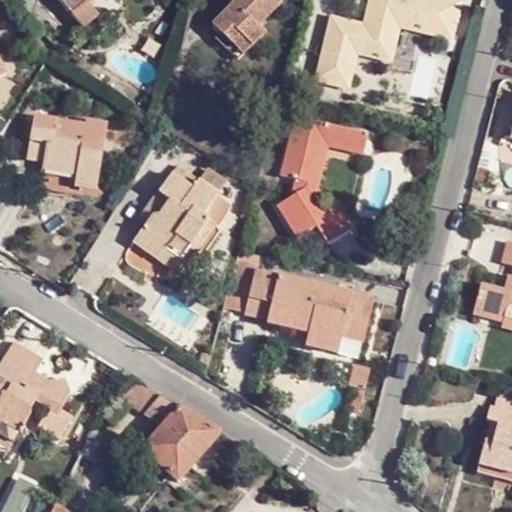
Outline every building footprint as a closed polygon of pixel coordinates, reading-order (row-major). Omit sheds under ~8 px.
[(59,0),(72,15),(91,0),(59,0)] [(211,29),(218,37),(230,50),(241,39),(251,51),(265,37),(261,32),(282,9),(272,0),(232,0),(229,3),(232,6),(211,29)] [(452,42),(461,0),(366,0),(362,21),(327,14),(312,82),(348,90),(355,56),(391,64),(399,30),(452,42)] [(230,50),(218,37),(214,42),(237,65),(241,61),(230,50)] [(230,50),(241,61),(251,51),(241,39),(230,50)] [(0,81),(11,74),(0,51),(0,81)] [(31,158),(47,160),(80,165),(79,176),(78,187),(100,190),(111,123),(90,119),(89,123),(37,116),(31,158)] [(320,208),(316,198),(307,185),(316,149),(328,152),(338,154),(345,129),(295,118),(280,177),(294,181),(290,199),(276,208),(295,240),(317,229),(325,244),(351,228),(335,200),(320,208)] [(345,129),(338,154),(361,158),(367,135),(345,129)] [(307,185),(316,198),(316,197),(328,152),(316,149),(307,185)] [(80,165),(47,160),(45,170),(79,176),(80,165)] [(178,164),(151,203),(163,211),(156,221),(151,218),(146,224),(130,248),(158,267),(165,256),(178,268),(189,253),(209,224),(203,220),(216,200),(221,194),(218,192),(202,181),(178,164)] [(202,181),(218,192),(226,180),(210,170),(202,181)] [(216,200),(203,220),(209,224),(217,230),(231,210),(216,200)] [(163,211),(151,203),(139,220),(146,224),(151,218),(156,221),(163,211)] [(209,224),(189,253),(198,258),(217,230),(209,224)] [(479,286),(472,310),(501,317),(500,323),(511,326),(511,246),(506,245),(501,266),(511,268),(511,290),(503,292),(479,286)] [(165,256),(158,267),(172,277),(178,268),(165,256)] [(245,316),(257,273),(258,269),(236,263),(224,310),(245,316)] [(257,273),(245,318),(268,324),(267,328),(308,338),(304,351),(340,360),(356,298),(257,273)] [(511,279),(507,278),(503,292),(511,290),(511,279)] [(356,298),(345,343),(365,348),(377,303),(356,298)] [(501,317),(472,310),(471,317),(500,323),(501,317)] [(511,326),(500,323),(498,330),(511,333),(511,326)] [(68,410),(76,397),(72,379),(55,383),(50,390),(35,382),(40,375),(47,362),(17,344),(1,371),(3,372),(0,376),(0,431),(18,443),(37,411),(35,410),(41,400),(54,408),(44,425),(65,439),(79,417),(68,410)] [(372,375),(357,372),(352,393),(358,394),(355,407),(363,409),(372,375)] [(55,383),(40,375),(35,382),(50,390),(55,383)] [(139,385),(130,380),(114,397),(124,402),(139,385)] [(124,402),(127,404),(145,415),(159,398),(139,385),(124,402)] [(511,387),(499,385),(494,405),(511,410),(511,387)] [(98,415),(97,419),(112,425),(127,404),(124,402),(114,397),(98,415)] [(162,426),(177,409),(159,398),(145,415),(162,426)] [(487,423),(489,423),(497,425),(511,428),(511,410),(494,405),(492,405),(487,423)] [(221,435),(196,420),(178,408),(177,409),(162,426),(142,450),(178,484),(220,436),(221,435)] [(497,425),(489,423),(484,442),(493,444),(497,425)] [(511,428),(497,425),(493,444),(484,442),(478,466),(511,474),(511,428)] [(18,443),(0,431),(0,441),(13,450),(18,443)] [(91,431),(65,484),(81,493),(107,438),(91,431)] [(511,474),(478,466),(476,475),(511,484),(511,474)]
